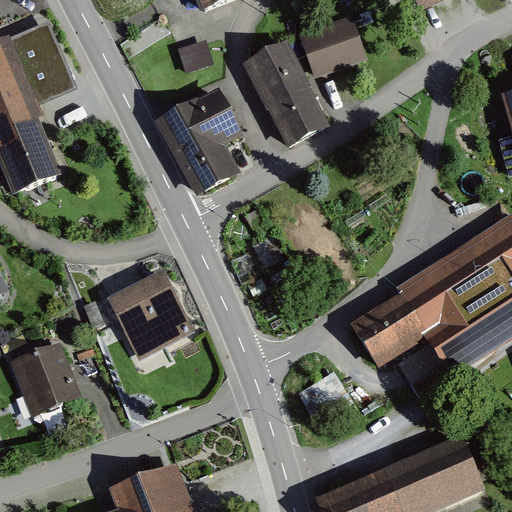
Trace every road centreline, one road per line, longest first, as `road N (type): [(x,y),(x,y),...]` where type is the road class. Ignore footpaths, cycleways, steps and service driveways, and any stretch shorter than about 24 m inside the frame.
road 1 (residential): [(252,368),(293,351),(395,270),(424,196),(453,53)]
road 2 (residential): [(0,489),(260,393)]
road 3 (tertiary): [(75,0),(187,225)]
road 4 (residential): [(453,53),(282,172)]
road 5 (residential): [(187,225),(129,252),(97,255),(62,249),(0,211)]
road 6 (residential): [(266,0),(243,39),(241,76),(282,172)]
road 7 (tertiary): [(187,225),(252,368)]
road 8 (tertiary): [(260,393),(295,511)]
